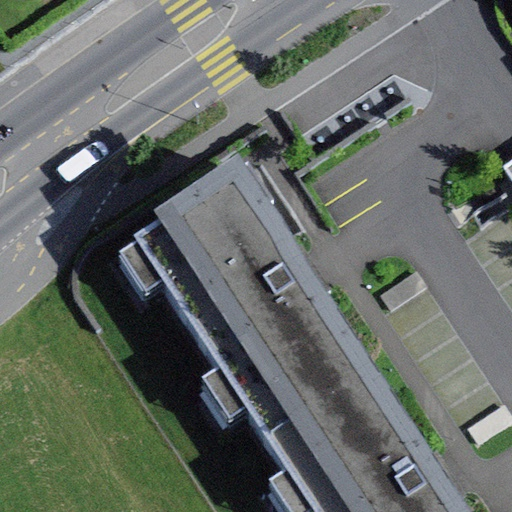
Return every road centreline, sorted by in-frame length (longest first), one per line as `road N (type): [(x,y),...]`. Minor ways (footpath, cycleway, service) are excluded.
road 1 (residential): [(511,358),(412,195),(421,156),(457,121),(472,78),(470,52),(444,0)]
road 2 (primary): [(0,229),(271,0)]
road 3 (primary): [(191,0),(0,140)]
